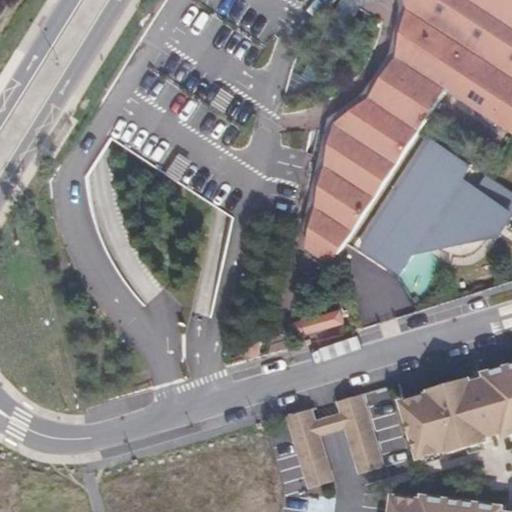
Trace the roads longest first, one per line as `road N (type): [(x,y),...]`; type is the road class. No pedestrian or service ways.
road 1 (residential): [(511,316),(82,440),(60,441),(0,412)]
road 2 (secondary): [(0,196),(120,0)]
road 3 (secondary): [(70,0),(0,113)]
